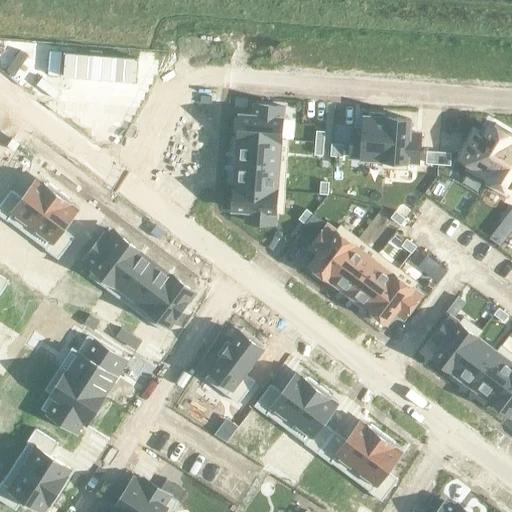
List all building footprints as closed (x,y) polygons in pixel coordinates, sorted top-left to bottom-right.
[(244,113),(242,135),(284,138),(286,105),(259,103),(258,114),(244,113)] [(211,107),(210,128),(219,128),(221,108),(211,107)] [(355,126),(352,154),(419,159),(421,131),(410,130),(411,117),(386,115),(387,111),(371,110),(370,115),(367,114),(366,127),(355,126)] [(474,131),(460,155),(489,171),(488,173),(511,187),(511,137),(511,135),(511,134),(510,134),(511,130),(495,120),(493,124),(491,123),(482,136),(474,131)] [(319,129),(318,140),(326,141),(327,129),(319,129)] [(242,135),(241,159),(282,162),(284,138),(242,135)] [(318,140),(317,152),(325,152),(326,145),(326,141),(318,140)] [(334,141),(333,153),(345,154),(346,142),(334,141)] [(241,159),(239,184),(281,187),(282,162),(241,159)] [(427,160),(426,171),(438,172),(438,161),(427,160)] [(438,161),(438,172),(449,173),(450,162),(438,161)] [(323,178),(323,190),(331,191),(331,179),(323,178)] [(11,190),(0,204),(0,215),(8,221),(14,213),(52,240),(45,249),(58,259),(74,237),(63,228),(77,209),(69,203),(72,200),(47,182),(45,185),(37,179),(24,197),(23,198),(11,190)] [(239,184),(237,207),(251,208),(251,219),(278,221),(281,187),(239,184)] [(309,206),(302,215),(308,220),(315,211),(309,206)] [(397,207),(393,213),(402,220),(407,214),(401,210),(397,207)] [(315,211),(308,220),(315,225),(322,215),(315,211)] [(330,220),(313,243),(322,249),(313,260),(316,263),(314,266),(326,275),(329,272),(331,274),(356,240),(330,220)] [(104,234),(85,259),(95,266),(94,268),(114,282),(138,250),(119,235),(114,242),(104,234)] [(408,234),(403,241),(412,248),(417,241),(408,234)] [(356,240),(331,274),(351,288),(376,255),(356,240)] [(417,241),(412,248),(422,255),(426,249),(421,244),(417,241)] [(138,250),(114,282),(132,296),(156,264),(138,250)] [(376,255),(351,288),(371,303),(396,270),(376,255)] [(156,264),(132,296),(150,310),(174,278),(156,264)] [(396,270),(371,303),(373,305),(371,308),(383,317),(386,314),(389,317),(397,306),(406,312),(422,290),(396,270)] [(0,294),(8,282),(0,276),(0,294)] [(174,278),(150,310),(169,324),(170,323),(177,314),(178,315),(188,301),(187,301),(193,292),(174,277),(174,278)] [(489,295),(485,301),(494,308),(499,302),(489,295)] [(499,302),(494,308),(503,315),(508,309),(502,305),(499,302)] [(450,311),(434,333),(443,339),(434,351),(452,364),(477,330),(450,311)] [(89,316),(84,323),(94,330),(99,323),(89,316)] [(121,330),(116,337),(126,343),(131,336),(121,330)] [(477,330),(452,364),(471,378),(496,344),(477,330)] [(221,357),(211,371),(232,386),(226,394),(238,403),(255,381),(244,374),(262,349),(240,332),(231,343),(227,340),(217,354),(221,357)] [(131,336),(126,343),(136,350),(141,343),(131,336)] [(59,399),(50,414),(76,431),(86,416),(89,418),(116,376),(113,374),(123,359),(96,342),(86,357),(81,353),(54,395),(59,399)] [(511,356),(496,344),(471,378),(491,393),(511,364),(511,356)] [(511,364),(491,393),(509,407),(511,403),(511,364)] [(273,386),(257,408),(270,417),(276,409),(313,437),(307,445),(319,455),(335,433),(324,425),(339,406),(331,400),(334,396),(309,378),(307,381),(299,375),(286,393),(285,394),(273,386)] [(335,433),(319,455),(331,464),(338,455),(375,483),(368,492),(381,501),(398,480),(386,471),(400,452),(393,446),(395,443),(371,424),(368,428),(360,422),(347,439),(346,441),(335,433)] [(1,481),(0,483),(0,499),(16,509),(23,497),(43,510),(49,502),(52,505),(69,479),(65,477),(71,468),(52,456),(51,455),(59,443),(35,429),(27,442),(36,448),(11,487),(1,481)] [(132,484),(119,504),(120,504),(131,511),(162,511),(166,506),(165,505),(172,494),(146,477),(139,488),(132,484)] [(457,511),(446,503),(439,511),(463,511),(461,511),(457,511)]
